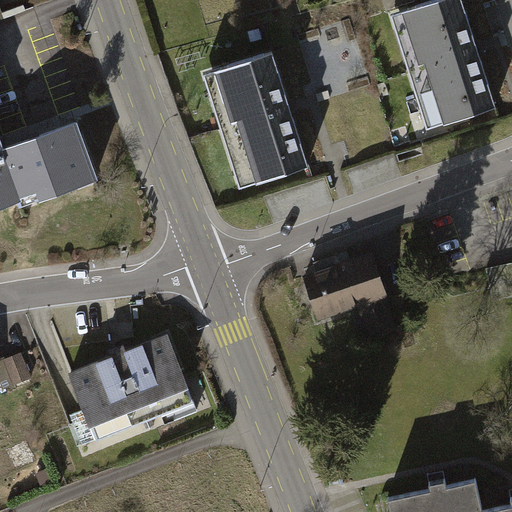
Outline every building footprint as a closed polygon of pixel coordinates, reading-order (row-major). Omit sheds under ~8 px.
[(461,0),(450,0),(393,19),(431,133),(498,111),(461,0)] [(273,57),(206,79),(244,194),(311,172),(273,57)] [(81,127),(6,155),(23,202),(45,195),(47,202),(81,189),(80,184),(99,177),(81,127)] [(0,138),(0,211),(24,203),(23,202),(6,155),(0,138)] [(320,276),(307,280),(320,320),(385,298),(372,258),(352,264),(349,254),(317,265),(320,276)] [(386,308),(363,315),(370,339),(393,330),(386,308)] [(191,386),(172,338),(130,355),(128,348),(114,353),(117,360),(78,376),(97,424),(191,386)] [(6,358),(0,361),(0,367),(9,388),(32,379),(22,355),(7,361),(6,358)] [(429,479),(386,488),(391,511),(482,511),(474,470),(445,476),(443,469),(427,473),(429,479)] [(511,511),(511,487),(509,488),(511,495),(482,501),(484,511),(511,511)]
